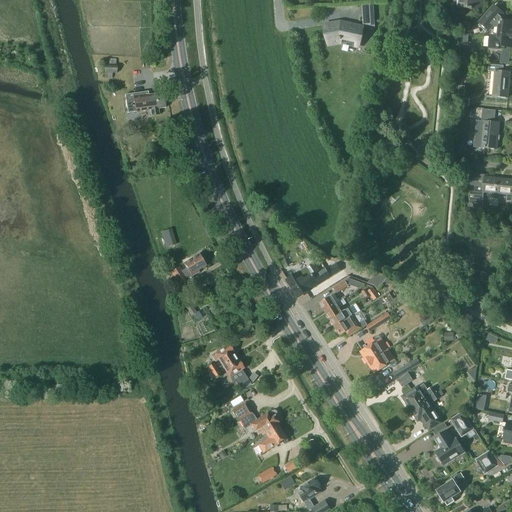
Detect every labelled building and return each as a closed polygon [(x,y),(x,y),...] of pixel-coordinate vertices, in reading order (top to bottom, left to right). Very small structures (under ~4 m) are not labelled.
[(459,0),(459,8),(468,9),(468,10),(482,11),(483,0),(481,0),(459,0)] [(373,3),(363,4),(364,23),(375,25),(373,3)] [(497,49),(497,47),(511,47),(511,22),(503,22),(503,18),(501,16),(504,14),(494,7),(479,24),(488,31),(492,26),(499,27),(498,37),(489,37),(488,48),(497,49)] [(334,26),(325,28),(329,46),(341,44),(342,40),(360,43),(363,27),(341,22),(334,23),(334,26)] [(116,74),(117,66),(116,66),(116,61),(109,60),(109,65),(105,65),(104,73),(106,73),(105,78),(111,79),(112,74),(116,74)] [(504,67),(489,65),(488,72),(495,73),(493,97),(508,99),(510,73),(504,73),(504,67)] [(125,96),(127,109),(143,107),(144,111),(150,110),(151,116),(159,115),(158,110),(165,109),(163,94),(148,95),(148,96),(142,97),(141,93),(125,96)] [(472,100),(458,99),(457,106),(472,107),(472,100)] [(495,111),(483,110),(482,123),(484,123),(483,130),(475,129),(474,148),(496,150),(498,124),(499,112),(495,111)] [(500,198),(500,195),(507,195),(507,201),(511,201),(511,199),(511,180),(485,178),(484,187),(471,186),(469,207),(482,208),(483,193),(490,194),(490,197),(491,199),(498,200),(500,198)] [(170,229),(161,232),(165,247),(175,244),(170,229)] [(178,267),(169,272),(177,286),(186,281),(185,279),(197,273),(196,271),(204,266),(197,255),(183,263),(187,270),(181,273),(178,267)] [(299,298),(303,296),(303,295),(310,290),(310,291),(317,286),(331,278),(341,271),(336,264),(326,270),(325,269),(319,273),(313,264),(307,268),(307,269),(300,273),(299,273),(286,281),(289,285),(288,285),(291,290),(292,290),(297,298),(299,297),(299,298)] [(345,281),(333,289),(336,294),(348,287),(345,281)] [(334,295),(320,304),(321,305),(320,307),(321,309),(323,309),(325,312),(340,303),(339,301),(338,301),(334,295)] [(401,295),(393,301),(396,305),(404,300),(401,295)] [(385,299),(391,308),(396,305),(393,301),(390,296),(385,299)] [(340,303),(325,312),(327,316),(327,317),(328,319),(329,319),(330,320),(336,316),(341,313),(339,309),(346,304),(344,301),(340,303)] [(189,304),(184,307),(193,322),(200,318),(196,312),(194,313),(189,304)] [(336,316),(330,320),(331,322),(330,323),(332,325),(333,325),(335,328),(355,316),(360,312),(355,304),(341,313),(336,316)] [(355,316),(335,328),(337,332),(337,333),(338,335),(339,335),(340,337),(348,332),(351,336),(368,326),(365,321),(366,321),(360,312),(355,316)] [(366,327),(369,333),(391,319),(388,313),(366,327)] [(426,326),(434,321),(431,315),(423,320),(426,326)] [(360,353),(367,364),(388,350),(379,337),(378,337),(375,339),(375,340),(375,341),(366,347),(367,349),(360,353)] [(215,363),(219,361),(222,366),(235,358),(232,354),(233,353),(232,352),(232,350),(231,348),(229,348),(228,346),(211,357),(215,363)] [(388,350),(367,364),(373,375),(381,370),(382,372),(391,366),(392,367),(394,368),(396,366),(396,363),(388,350)] [(229,378),(243,369),(242,367),(242,366),(241,364),(239,363),(238,362),(237,362),(235,358),(222,366),(229,378)] [(417,358),(410,363),(413,368),(420,363),(417,358)] [(410,363),(393,374),(396,379),(413,368),(410,363)] [(207,369),(210,374),(217,370),(213,364),(207,369)] [(474,385),(476,369),(467,375),(474,385)] [(217,370),(210,374),(211,375),(210,375),(213,380),(220,375),(217,370)] [(413,381),(408,374),(398,381),(402,388),(413,381)] [(250,385),(248,381),(239,386),(241,390),(250,385)] [(433,387),(422,395),(418,389),(403,398),(404,399),(403,400),(406,405),(407,404),(411,409),(437,392),(433,387)] [(429,406),(434,403),(441,398),(437,392),(411,409),(414,415),(414,416),(415,419),(417,419),(418,421),(422,418),(429,430),(440,423),(432,411),(429,406)] [(478,395),(475,409),(483,411),(486,397),(478,395)] [(272,412),(258,421),(256,422),(245,403),(233,411),(244,430),(250,426),(253,430),(256,428),(261,436),(264,435),(277,427),(279,426),(274,418),(275,417),(274,416),(275,415),(276,415),(276,414),(276,413),(276,412),(275,412),(274,411),(273,411),(272,412)] [(490,413),(489,420),(502,423),(504,416),(490,413)] [(461,438),(472,431),(462,414),(451,421),(461,438)] [(511,424),(507,423),(503,444),(511,445),(511,424)] [(281,432),(277,427),(264,435),(268,440),(259,446),(263,453),(276,445),(277,446),(278,445),(281,442),(283,444),(283,445),(284,445),(285,445),(286,444),(287,443),(287,442),(287,441),(281,432)] [(446,432),(434,439),(441,449),(435,453),(437,456),(436,458),(439,463),(442,463),(444,466),(464,454),(456,440),(452,442),(446,432)] [(223,450),(217,454),(220,460),(227,457),(223,450)] [(476,461),(484,475),(497,467),(488,453),(476,461)] [(271,468),(259,475),(263,484),(276,477),(271,468)] [(443,502),(444,503),(445,503),(447,507),(454,503),(452,499),(460,493),(456,486),(464,480),(461,474),(446,483),(447,485),(437,492),(440,497),(440,499),(442,502),(443,502)] [(319,489),(314,481),(308,485),(307,484),(298,490),(300,494),(299,495),(308,511),(309,511),(311,511),(312,511),(326,511),(330,510),(325,501),(314,508),(309,499),(320,493),(318,490),(319,489)]
